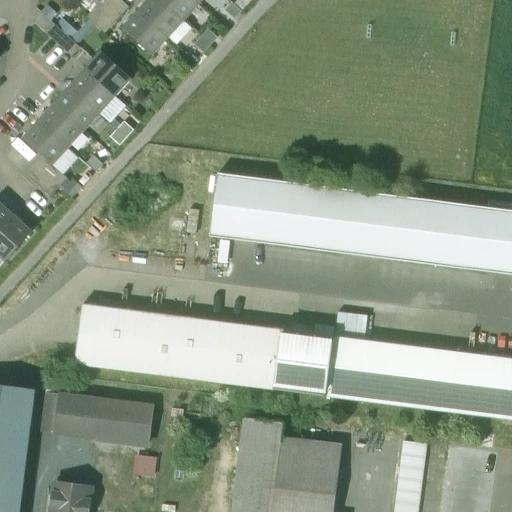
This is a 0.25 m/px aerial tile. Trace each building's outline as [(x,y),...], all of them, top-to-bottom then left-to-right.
[(100,3),(87,18),(96,26),(119,0),(103,0),(101,3),(100,3)] [(120,0),(119,0),(96,26),(105,35),(129,8),(120,0)] [(184,22),(159,0),(149,0),(139,12),(168,39),(184,22)] [(199,5),(194,0),(159,0),(184,22),(199,5)] [(242,12),(232,3),(225,11),(234,20),(242,12)] [(168,39),(139,12),(123,29),(152,57),(168,39)] [(81,49),(54,25),(45,34),(72,58),(81,49)] [(218,38),(208,30),(201,37),(211,46),(218,38)] [(211,46),(201,37),(194,45),(204,54),(211,46)] [(131,80),(102,53),(86,70),(115,97),(131,80)] [(115,97),(86,70),(70,87),(100,114),(115,97)] [(100,114),(70,87),(55,104),(84,131),(100,114)] [(55,104),(39,122),(69,149),(84,131),(55,104)] [(69,149),(39,122),(23,139),(41,156),(53,166),(69,149)] [(134,131),(124,122),(117,130),(127,139),(134,131)] [(127,139),(117,130),(110,138),(120,146),(127,139)] [(53,166),(41,156),(33,164),(60,189),(68,179),(53,166)] [(103,165),(93,156),(86,164),(96,173),(103,165)] [(60,189),(33,164),(25,174),(51,198),(60,189)] [(511,211),(218,174),(210,238),(511,275),(511,211)] [(0,232),(14,217),(0,203),(0,232)] [(14,217),(0,232),(0,257),(5,263),(32,233),(14,217)] [(281,331),(82,306),(75,366),(273,391),(281,331)] [(333,337),(281,330),(281,331),(273,391),(325,398),(325,397),(333,338),(333,337)] [(511,360),(333,338),(325,397),(511,420),(511,360)] [(80,381),(48,377),(46,394),(59,396),(78,398),(80,381)] [(18,511),(34,390),(0,386),(0,511),(18,511)] [(59,396),(46,394),(41,433),(54,434),(59,396)] [(78,398),(59,396),(54,434),(96,439),(101,401),(78,398)] [(283,424),(243,419),(231,511),(272,511),(281,439),(283,424)] [(333,511),(342,447),(281,439),(272,511),(333,511)] [(395,511),(419,511),(427,446),(403,443),(395,511)] [(439,511),(488,511),(496,455),(447,449),(439,511)] [(133,473),(154,475),(156,456),(136,454),(133,473)] [(86,511),(90,490),(56,486),(52,511),(86,511)]
